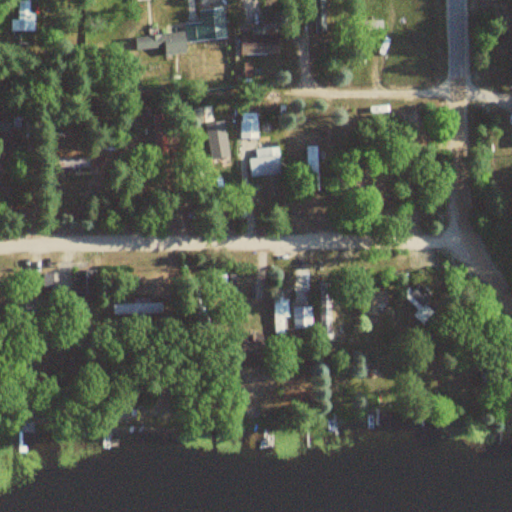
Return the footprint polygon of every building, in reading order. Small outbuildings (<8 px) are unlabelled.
[(17,0),(17,19),(12,19),(12,31),(33,31),(32,0),(17,0)] [(325,33),(325,0),(314,0),(314,33),(325,33)] [(185,23),(188,42),(205,39),(202,20),(185,23)] [(186,52),(183,31),(134,37),(136,50),(164,46),(165,54),(186,52)] [(280,54),(280,34),(240,34),(240,54),(280,54)] [(207,160),(228,158),(224,121),(212,122),(210,106),(192,108),(193,123),(203,122),(207,160)] [(258,139),(258,113),(240,113),(240,139),(258,139)] [(0,166),(12,166),(12,135),(7,135),(7,122),(0,121),(0,166)] [(167,127),(154,127),(154,165),(167,165),(167,127)] [(305,190),(317,190),(317,146),(305,146),(305,190)] [(255,159),(247,159),(248,177),(280,174),(277,147),(254,149),(255,159)] [(86,169),(86,159),(48,159),(48,169),(86,169)] [(96,296),(96,271),(72,271),(72,296),(96,296)] [(331,341),(331,285),(319,285),(319,341),(331,341)] [(413,316),(424,328),(439,313),(413,287),(403,297),(418,311),(413,316)] [(361,304),(377,304),(377,292),(361,291),(361,304)] [(272,337),(286,337),(286,293),(272,293),(272,337)] [(161,315),(161,304),(149,304),(149,299),(133,299),(133,305),(111,305),(111,315),(161,315)] [(53,302),(16,302),(16,321),(53,321),(53,302)] [(194,327),(204,328),(205,309),(195,308),(194,327)] [(311,330),(311,308),(292,308),(292,330),(311,330)] [(236,336),(236,365),(260,365),(260,336),(236,336)] [(480,386),(511,386),(511,361),(480,361),(480,386)]
